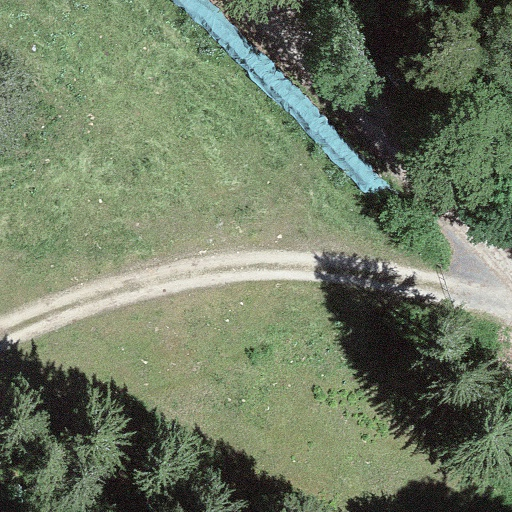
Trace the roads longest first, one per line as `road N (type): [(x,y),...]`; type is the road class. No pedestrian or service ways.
road 1 (track): [(0,340),(134,287),(236,265),(402,279),(511,304)]
road 2 (track): [(511,287),(230,0)]
